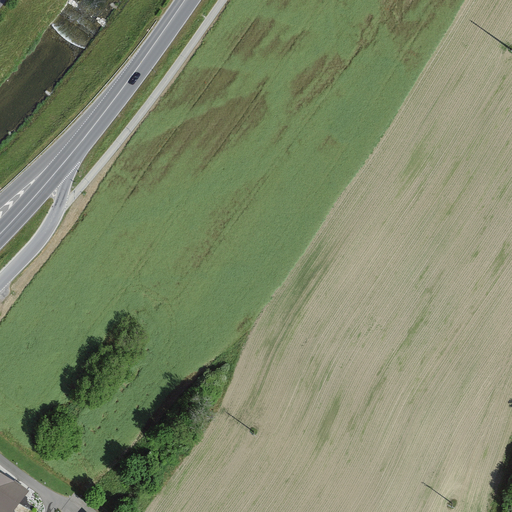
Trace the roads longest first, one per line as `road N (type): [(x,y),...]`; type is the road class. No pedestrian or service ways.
road 1 (track): [(60,203),(139,116),(222,0)]
road 2 (primary): [(186,0),(63,163)]
road 3 (primary): [(0,282),(54,217),(63,163)]
